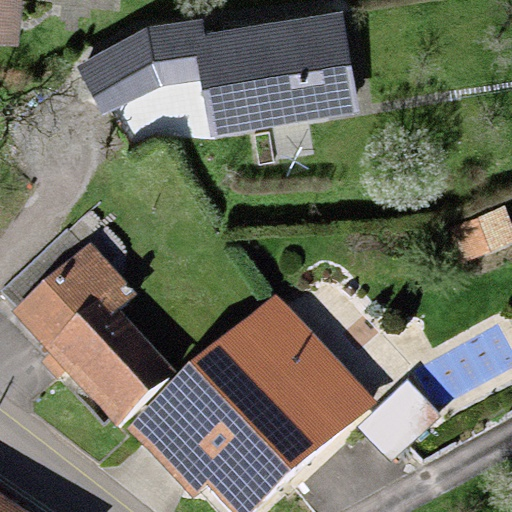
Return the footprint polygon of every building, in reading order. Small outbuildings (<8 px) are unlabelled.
[(0,0),(0,30),(10,31),(12,0),(0,0)] [(192,19),(134,29),(76,65),(102,106),(159,70),(192,64),(204,134),(342,110),(326,14),(195,36),(192,19)] [(453,228),(465,260),(504,245),(491,213),(453,228)] [(39,360),(87,312),(110,289),(76,255),(4,326),(39,360)] [(39,360),(109,431),(158,383),(87,312),(39,360)] [(268,312),(128,441),(193,511),(252,511),(361,412),(268,312)]
